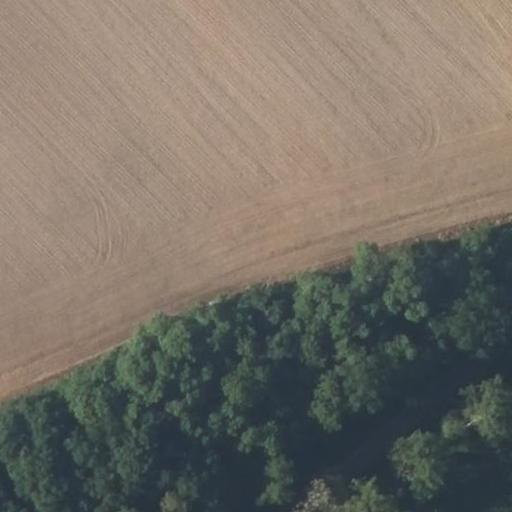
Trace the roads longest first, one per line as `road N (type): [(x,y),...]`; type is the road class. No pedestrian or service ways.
road 1 (unclassified): [(293,511),(511,328)]
road 2 (track): [(215,511),(429,395)]
